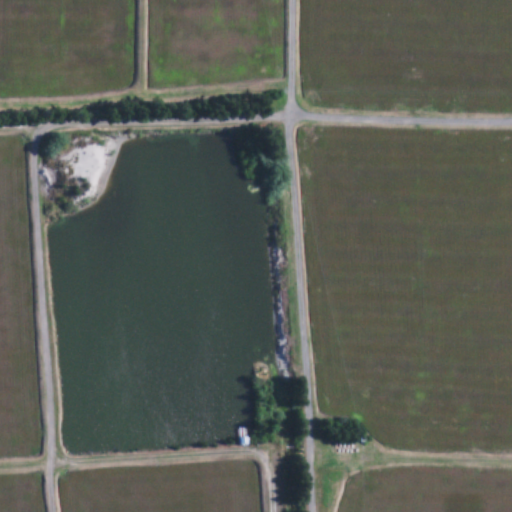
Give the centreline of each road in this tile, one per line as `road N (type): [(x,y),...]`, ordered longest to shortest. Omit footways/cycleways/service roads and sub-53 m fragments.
road 1 (track): [(310,511),(283,119),(287,0)]
road 2 (track): [(511,119),(0,129)]
